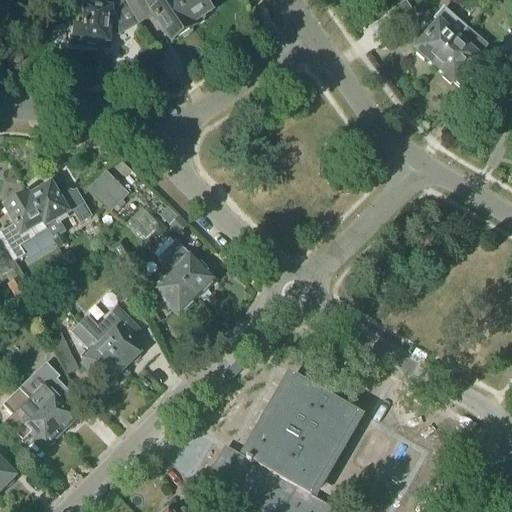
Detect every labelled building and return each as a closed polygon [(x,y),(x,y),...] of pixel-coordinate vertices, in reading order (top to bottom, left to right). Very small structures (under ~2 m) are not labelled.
[(73,34),(73,43),(84,44),(85,46),(86,46),(89,47),(94,47),(95,46),(96,45),(102,46),(107,46),(108,38),(108,37),(120,38),(139,27),(137,25),(123,0),(104,0),(103,1),(95,0),(85,0),(84,18),(83,28),(78,27),(74,27),(73,34)] [(142,0),(123,0),(137,25),(139,27),(152,18),(169,44),(171,46),(180,40),(181,40),(183,41),(189,36),(190,34),(190,33),(192,31),(170,0),(151,0),(145,4),(142,0)] [(199,0),(170,0),(192,31),(201,25),(201,21),(203,19),(210,15),(199,0)] [(406,2),(389,14),(394,22),(411,10),(406,2)] [(437,26),(414,53),(416,55),(414,57),(423,64),(425,62),(434,70),(466,33),(444,13),(442,12),(433,23),(437,26)] [(466,33),(434,70),(442,77),(440,80),(450,88),(452,86),(453,87),(461,93),(464,89),(471,81),(470,80),(468,78),(490,53),(466,33)] [(511,37),(495,57),(508,68),(511,63),(511,37)] [(15,65),(20,65),(22,60),(21,56),(17,55),(13,57),(12,61),(15,65)] [(88,191),(111,214),(128,197),(105,174),(88,191)] [(44,231),(57,252),(66,247),(60,238),(63,236),(56,224),(66,218),(49,189),(46,191),(43,190),(38,193),(37,196),(27,202),(25,198),(24,198),(44,231)] [(2,211),(12,229),(0,235),(0,244),(13,265),(24,258),(19,249),(46,234),(44,231),(24,198),(22,200),(19,199),(18,199),(13,202),(13,205),(2,211)] [(177,222),(166,211),(158,218),(177,237),(186,228),(179,221),(177,222)] [(162,268),(195,303),(198,301),(199,302),(207,294),(206,293),(214,284),(175,244),(157,262),(162,268)] [(122,273),(133,266),(121,246),(109,253),(122,273)] [(0,277),(5,275),(13,270),(14,270),(4,254),(0,256),(0,277)] [(379,283),(388,274),(379,266),(371,275),(379,283)] [(194,304),(195,303),(162,268),(142,288),(141,293),(142,299),(146,304),(155,314),(163,305),(178,320),(186,312),(189,312),(193,307),(194,304)] [(10,285),(7,287),(15,300),(26,293),(19,280),(19,281),(10,285)] [(87,320),(80,327),(124,372),(131,366),(138,366),(143,360),(143,353),(109,318),(97,330),(87,320)] [(78,329),(71,336),(91,357),(81,366),(83,368),(105,391),(108,388),(114,389),(120,383),(120,376),(123,373),(124,372),(80,327),(78,329)] [(65,345),(59,335),(48,340),(54,351),(65,345)] [(45,367),(18,394),(59,436),(67,429),(70,429),(74,425),(74,422),(76,420),(62,406),(70,398),(56,384),(59,381),(45,367)] [(347,437),(357,419),(292,381),(281,401),(272,417),(264,431),(257,444),(245,464),(223,452),(204,486),(250,511),(330,511),(328,511),(310,500),(321,481),(329,468),(337,454),(347,437)] [(18,394),(1,410),(5,414),(11,419),(3,427),(8,432),(18,442),(21,445),(30,437),(44,451),(46,449),(49,449),(54,445),(54,442),(59,436),(18,394)] [(0,465),(0,494),(4,490),(8,490),(13,485),(13,482),(14,481),(12,478),(0,465)]
